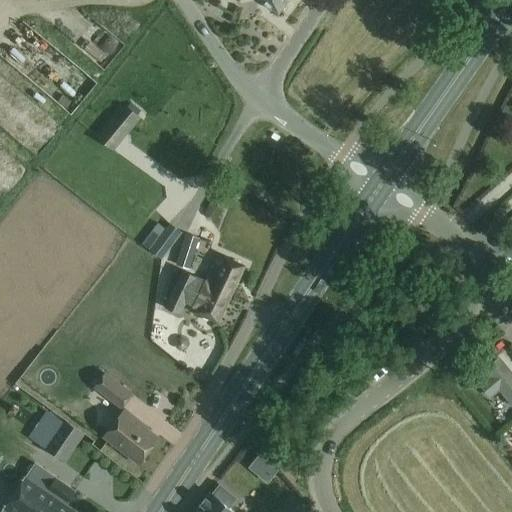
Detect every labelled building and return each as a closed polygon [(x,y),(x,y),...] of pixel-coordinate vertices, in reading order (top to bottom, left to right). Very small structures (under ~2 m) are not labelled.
[(261,0),(278,13),(288,0),(261,0)] [(140,118),(124,105),(97,137),(113,150),(140,118)] [(167,252),(155,243),(165,229),(158,223),(142,244),(162,259),(167,252)] [(169,224),(165,229),(155,243),(167,252),(181,232),(169,224)] [(189,269),(199,239),(186,235),(176,265),(189,269)] [(206,280),(232,293),(244,266),(218,254),(206,280)] [(232,293),(206,280),(196,276),(194,280),(181,274),(166,306),(180,313),(185,302),(195,307),(193,311),(218,322),(232,293)] [(485,370),(494,381),(485,388),(490,395),(500,388),(511,402),(511,374),(499,359),(485,370)] [(134,393),(105,371),(93,387),(121,410),(134,393)] [(146,427),(137,421),(138,419),(125,409),(104,437),(139,463),(159,438),(146,428),(146,427)] [(47,449),(65,424),(47,411),(29,437),(47,449)] [(65,424),(47,449),(65,462),(84,434),(66,422),(65,424)] [(259,456),(250,467),(267,481),(277,470),(259,456)] [(76,491),(37,463),(27,476),(26,475),(3,507),(5,509),(2,511),(78,511),(66,504),(76,491)] [(236,498),(220,485),(213,495),(210,492),(196,508),(193,511),(234,511),(228,507),(236,498)]
